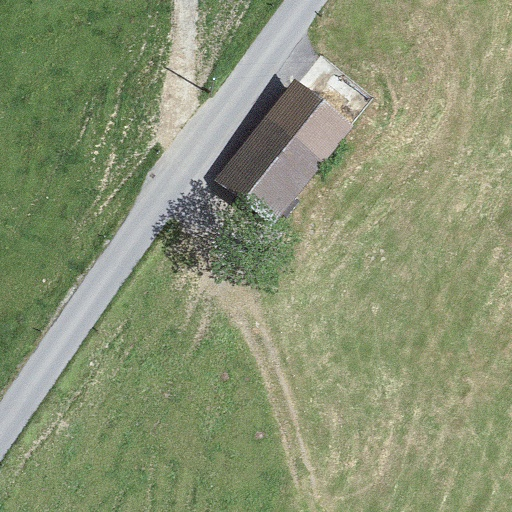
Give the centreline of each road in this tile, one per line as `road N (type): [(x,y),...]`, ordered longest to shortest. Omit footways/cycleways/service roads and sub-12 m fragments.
road 1 (unclassified): [(0,428),(305,0)]
road 2 (track): [(312,511),(260,319),(193,156)]
